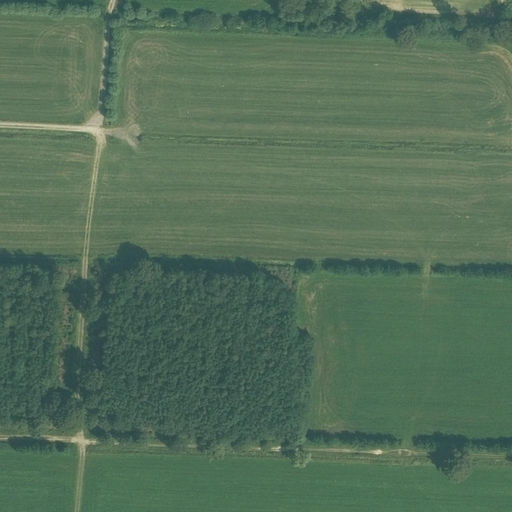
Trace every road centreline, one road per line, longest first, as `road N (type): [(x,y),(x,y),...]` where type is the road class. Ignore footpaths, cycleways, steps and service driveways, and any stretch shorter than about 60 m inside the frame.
road 1 (track): [(0,439),(511,456)]
road 2 (track): [(114,0),(76,384),(91,443)]
